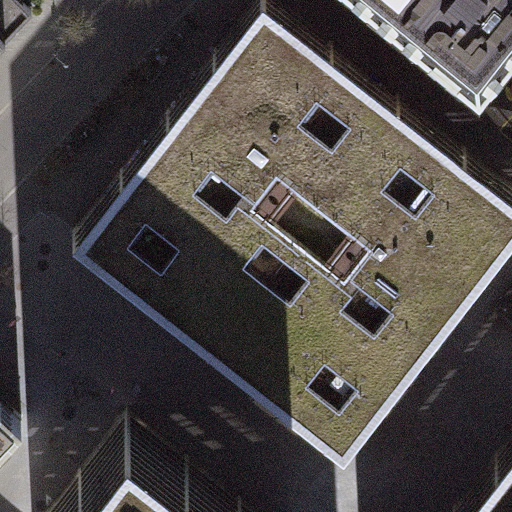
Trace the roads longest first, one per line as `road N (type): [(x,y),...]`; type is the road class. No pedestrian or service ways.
road 1 (residential): [(511,158),(319,0)]
road 2 (residential): [(0,154),(149,0)]
